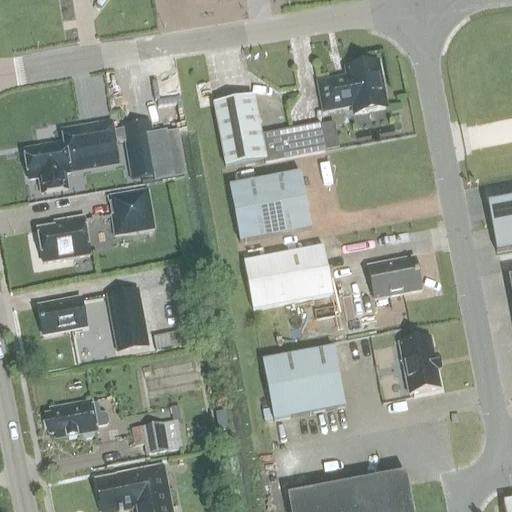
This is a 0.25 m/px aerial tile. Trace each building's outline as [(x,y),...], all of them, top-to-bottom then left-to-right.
[(318,85),(324,114),(352,108),(354,117),(386,111),(378,64),(346,70),(347,80),(318,85)] [(213,106),(225,169),(265,161),(254,99),(213,106)] [(63,146),(24,153),(29,182),(37,181),(40,197),(69,193),(66,176),(70,175),(67,162),(102,156),(104,167),(118,164),(116,151),(128,149),(134,188),(158,184),(149,132),(125,136),(126,140),(114,141),(111,124),(61,132),(63,146)] [(325,154),(320,126),(290,131),(296,160),(325,154)] [(181,133),(166,136),(173,177),(188,175),(181,133)] [(300,176),(229,190),(239,245),(311,232),(300,176)] [(149,191),(107,198),(114,239),(156,232),(149,191)] [(496,254),(511,251),(511,202),(487,207),(496,254)] [(43,266),(89,258),(83,220),(61,223),(61,228),(37,232),(43,266)] [(332,297),(323,249),(243,264),(253,312),(332,297)] [(374,303),(421,294),(414,261),(367,270),(374,303)] [(138,291),(106,297),(116,355),(149,349),(138,291)] [(37,309),(43,338),(86,330),(80,301),(37,309)] [(169,336),(153,339),(155,351),(171,349),(169,336)] [(438,358),(436,358),(433,359),(430,340),(398,346),(408,397),(440,391),(436,372),(440,372),(438,358)] [(274,424),(344,410),(333,350),(262,364),(274,424)] [(92,406),(91,404),(50,411),(51,417),(45,418),(49,437),(54,436),(55,441),(81,436),(83,440),(86,442),(92,441),(94,438),(95,434),(97,433),(96,430),(105,429),(108,425),(107,417),(103,415),(100,415),(98,405),(92,406)] [(171,424),(131,431),(134,449),(144,448),(146,458),(182,452),(177,425),(181,424),(178,408),(168,410),(171,424)] [(95,484),(100,511),(130,511),(133,511),(132,511),(171,511),(163,468),(126,475),(126,477),(95,484)] [(411,511),(405,476),(287,498),(289,511),(411,511)] [(511,511),(511,503),(503,505),(503,511),(511,511)]
